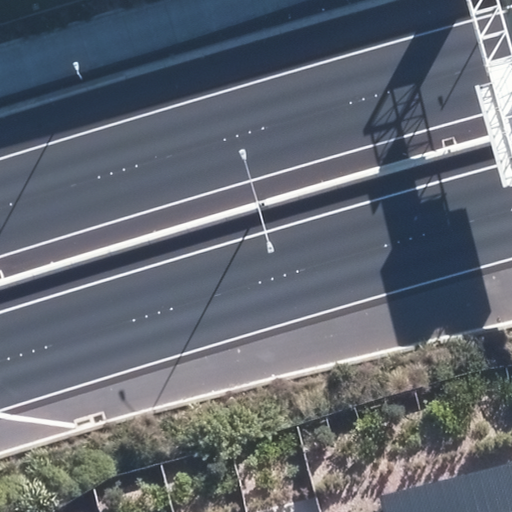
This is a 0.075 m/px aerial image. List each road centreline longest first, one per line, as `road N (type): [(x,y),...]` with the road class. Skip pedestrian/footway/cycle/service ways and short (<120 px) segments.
road 1 (motorway): [(511,192),(0,365)]
road 2 (motorway): [(0,216),(511,52)]
